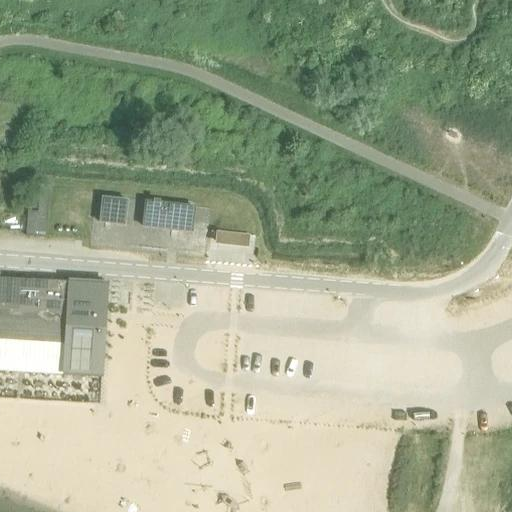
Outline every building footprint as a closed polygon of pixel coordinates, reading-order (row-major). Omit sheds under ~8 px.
[(37,213),(27,213),(25,236),(44,237),(48,189),(39,189),(37,213)] [(99,223),(124,226),(126,201),(102,199),(99,223)] [(141,227),(189,230),(191,206),(143,203),(141,227)] [(210,237),(210,247),(238,249),(239,239),(210,237)] [(104,314),(106,285),(67,283),(40,281),(40,282),(0,279),(0,340),(65,345),(63,375),(94,377),(98,314),(104,314)] [(0,340),(0,371),(63,375),(65,345),(0,340)]
